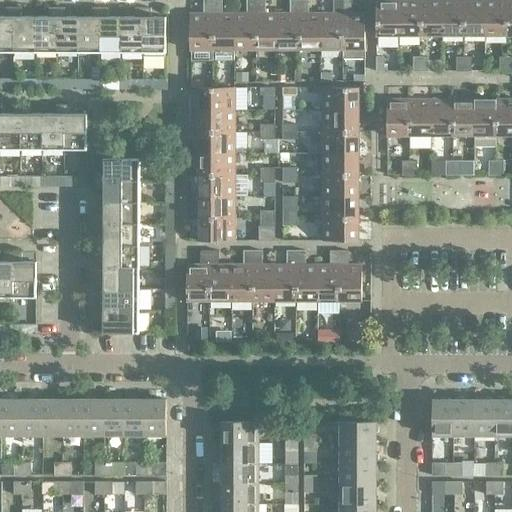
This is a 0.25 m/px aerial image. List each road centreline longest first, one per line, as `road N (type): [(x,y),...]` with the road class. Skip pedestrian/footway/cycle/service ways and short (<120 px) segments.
road 1 (residential): [(406,365),(381,366),(380,238),(511,238)]
road 2 (residential): [(188,511),(190,365),(69,364)]
road 3 (residential): [(69,364),(67,201)]
road 4 (residential): [(405,511),(406,365)]
